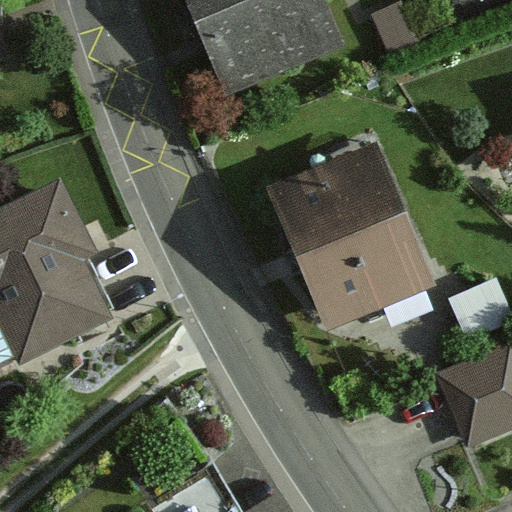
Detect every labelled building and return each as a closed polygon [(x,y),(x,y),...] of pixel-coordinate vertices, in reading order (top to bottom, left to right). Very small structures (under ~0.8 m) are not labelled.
[(308,0),(178,0),(212,87),(327,48),(308,0)] [(0,64),(15,59),(0,19),(0,64)] [(369,151),(266,190),(314,314),(417,275),(369,151)] [(0,363),(102,311),(38,189),(0,208),(0,363)] [(511,343),(437,374),(467,447),(511,429),(511,343)]
